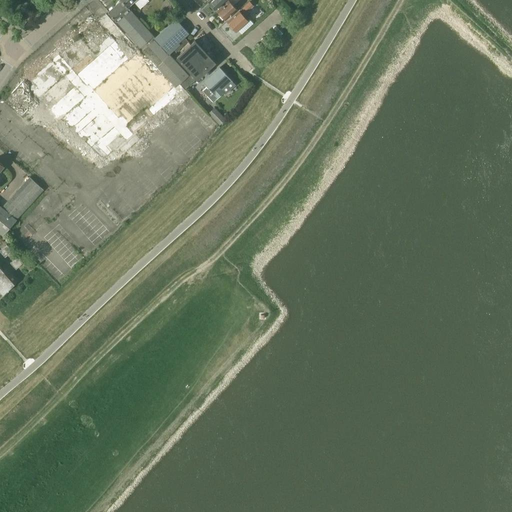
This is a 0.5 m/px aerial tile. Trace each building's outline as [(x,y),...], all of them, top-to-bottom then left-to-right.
[(150,43),(151,42),(156,37),(127,6),(133,0),(120,0),(121,0),(108,12),(140,48),(148,40),(150,43)] [(209,0),(208,1),(211,5),(211,7),(213,9),(215,9),(216,10),(226,0),(209,0)] [(228,0),(217,11),(225,19),(237,9),(233,5),(233,4),(237,0),(228,0)] [(239,10),(227,22),(231,26),(231,28),(233,30),(235,30),(236,31),(248,20),(250,18),(245,13),(253,5),(249,1),(239,10)] [(156,37),(151,42),(156,48),(160,44),(169,54),(173,50),(174,49),(176,52),(182,47),(188,41),(184,37),(189,33),(176,19),(156,37)] [(215,62),(195,40),(176,57),(197,79),(215,62)] [(207,86),(202,90),(213,101),(218,98),(224,92),(221,89),(231,80),(220,67),(209,76),(203,82),(207,86)] [(18,92),(11,101),(24,112),(32,104),(18,92)] [(41,107),(33,119),(41,124),(48,112),(41,107)] [(215,108),(209,113),(220,125),(226,119),(215,108)] [(0,232),(2,235),(44,188),(35,181),(30,176),(2,206),(0,204),(0,232)] [(26,244),(62,282),(123,225),(87,187),(26,244)] [(6,244),(0,249),(0,251),(5,257),(12,250),(6,244)] [(16,269),(18,267),(23,262),(17,256),(10,262),(16,269)] [(0,295),(18,280),(7,268),(4,271),(0,266),(0,295)]
